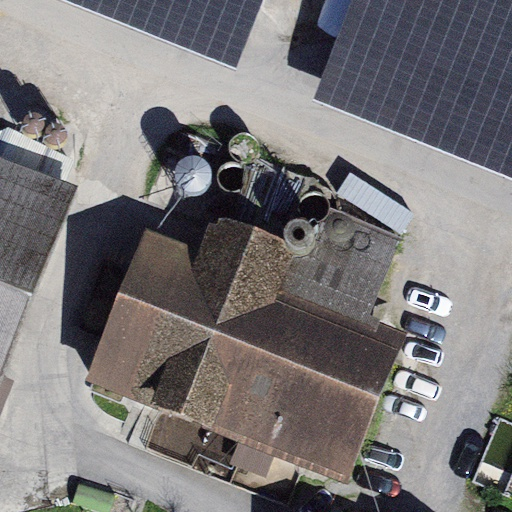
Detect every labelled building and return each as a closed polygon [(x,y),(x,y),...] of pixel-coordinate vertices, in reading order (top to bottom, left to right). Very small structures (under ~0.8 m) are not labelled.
[(50,0),(237,73),(265,0),(50,0)] [(511,185),(511,0),(356,0),(317,105),(511,185)] [(0,159),(0,383),(76,191),(0,159)] [(145,231),(85,385),(328,482),(349,489),(406,336),(369,322),(403,241),(332,211),(309,254),(214,217),(200,254),(145,231)] [(410,511),(349,489),(328,482),(315,511),(410,511)]
